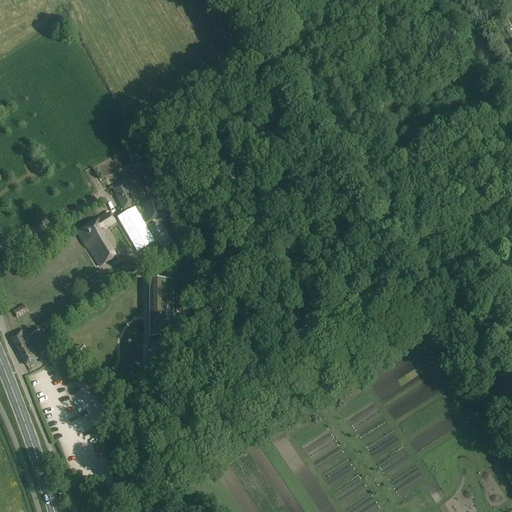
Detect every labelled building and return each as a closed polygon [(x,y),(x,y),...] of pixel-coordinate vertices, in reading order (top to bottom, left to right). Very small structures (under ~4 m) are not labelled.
[(112,189),(123,211),(135,204),(124,183),(112,189)] [(163,200),(142,205),(146,223),(167,217),(163,200)] [(106,228),(115,223),(110,214),(78,233),(79,236),(84,244),(89,249),(100,267),(122,255),(106,228)] [(137,250),(149,248),(146,233),(134,236),(137,250)] [(152,324),(152,339),(172,339),(172,329),(171,329),(171,320),(172,320),(172,281),(166,281),(166,284),(162,284),(162,281),(152,281),(152,315),(153,315),(153,324),(152,324)] [(25,308),(14,313),(18,321),(29,316),(25,308)] [(26,365),(37,359),(22,330),(10,336),(26,365)] [(41,355),(51,350),(41,331),(31,337),(41,355)]
